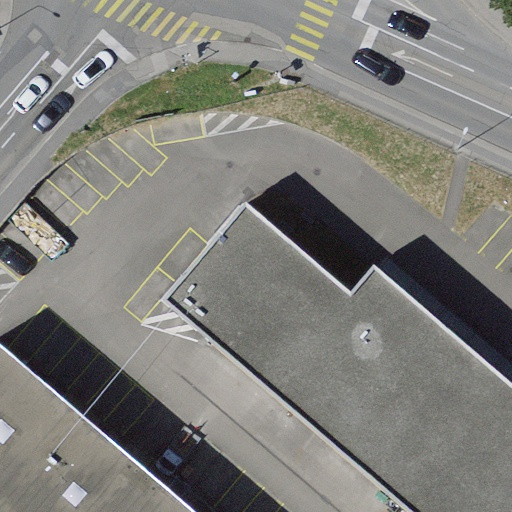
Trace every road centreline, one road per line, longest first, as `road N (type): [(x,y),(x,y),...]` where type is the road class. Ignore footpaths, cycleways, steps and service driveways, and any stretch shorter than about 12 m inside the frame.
road 1 (secondary): [(511,108),(256,0)]
road 2 (unclassified): [(0,128),(110,0)]
